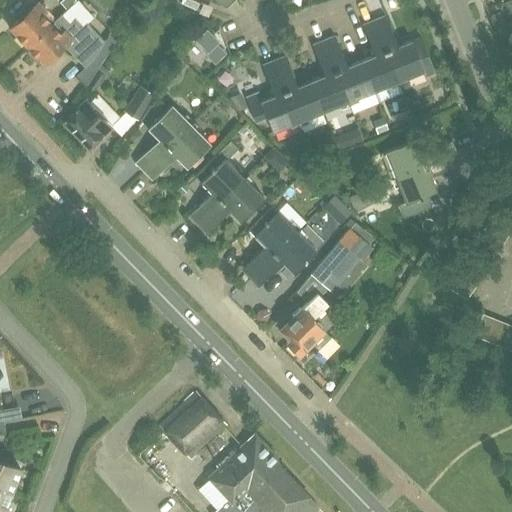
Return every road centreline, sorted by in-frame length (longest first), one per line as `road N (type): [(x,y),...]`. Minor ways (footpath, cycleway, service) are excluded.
road 1 (residential): [(302,440),(311,406),(86,184),(67,199)]
road 2 (primary): [(302,440),(67,199)]
road 3 (residential): [(0,315),(71,394),(74,423),(41,511)]
road 4 (residential): [(511,112),(485,76),(454,0)]
